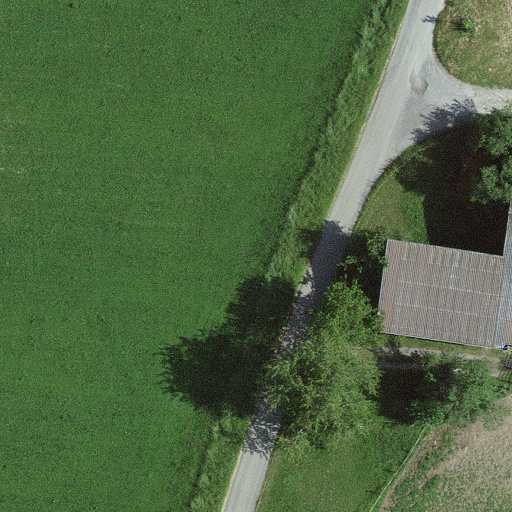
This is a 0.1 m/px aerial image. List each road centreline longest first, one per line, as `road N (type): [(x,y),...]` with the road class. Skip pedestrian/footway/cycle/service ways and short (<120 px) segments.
road 1 (unclassified): [(253,511),(419,0)]
road 2 (track): [(384,111),(511,98)]
